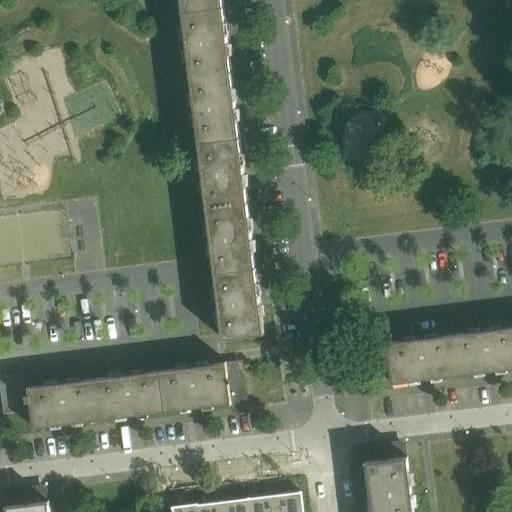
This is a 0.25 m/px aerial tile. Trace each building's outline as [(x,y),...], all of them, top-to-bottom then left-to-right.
[(180,0),(182,12),(224,7),(223,0),(180,0)] [(182,12),(190,77),(232,72),(224,7),(182,12)] [(190,77),(199,142),(240,137),(232,72),(190,77)] [(240,137),(199,142),(207,207),(248,202),(240,137)] [(248,202),(207,207),(215,273),(256,267),(248,202)] [(256,267),(215,273),(223,339),(265,334),(256,267)] [(454,334),(459,376),(460,376),(460,375),(511,368),(511,327),(454,334)] [(459,376),(454,334),(453,334),(390,342),(388,342),(393,384),(395,384),(395,383),(458,375),(458,376),(459,376)] [(160,370),(166,412),(230,404),(232,404),(232,403),(233,403),(233,402),(241,401),(242,402),(243,397),(244,392),(245,387),(244,381),(243,376),(242,371),(239,366),(237,361),(236,362),(228,363),(228,362),(226,362),(225,362),(161,370),(160,370)] [(95,378),(101,420),(165,412),(166,412),(160,370),(160,371),(96,378),(95,378)] [(101,420),(95,378),(95,379),(31,387),(31,386),(30,386),(29,373),(0,376),(0,379),(4,414),(33,410),(35,428),(36,428),(100,420),(101,420)] [(415,511),(408,456),(408,457),(408,455),(407,455),(406,448),(406,446),(401,445),(396,444),(391,443),(386,444),(380,445),(375,446),(370,449),(366,451),(366,452),(367,452),(368,460),(366,460),(367,461),(366,462),(366,463),(367,463),(370,490),(369,490),(370,501),(371,501),(372,511),(415,511)] [(50,511),(50,501),(49,501),(49,499),(48,499),(47,492),(48,491),(42,489),(37,488),(32,488),(27,488),(21,489),(16,491),(11,493),(7,496),(8,497),(9,504),(8,504),(8,506),(8,508),(8,511),(50,511)] [(275,491),(277,511),(304,511),(302,491),(301,491),(301,493),(283,495),(282,490),(275,491)] [(277,511),(275,491),(268,491),(268,497),(250,499),(250,498),(251,511),(277,511)] [(223,497),(225,511),(251,511),(250,498),(249,498),(249,499),(231,501),(231,496),(223,497)] [(199,505),(199,511),(225,511),(223,497),(216,498),(217,503),(199,505)]
